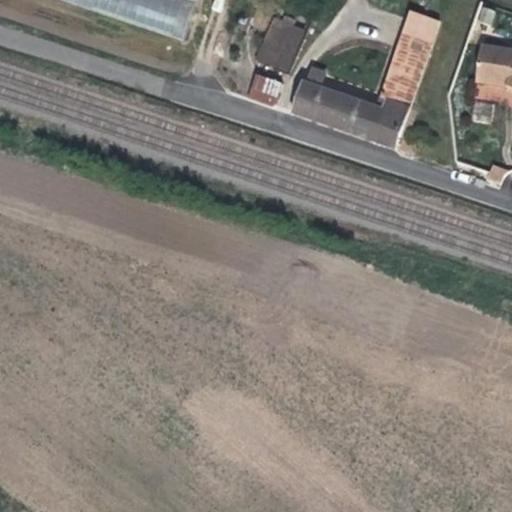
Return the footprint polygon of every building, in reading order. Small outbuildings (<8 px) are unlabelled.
[(55,0),(185,37),(195,0),(55,0)] [(257,16),(259,10),(250,6),(248,12),(257,16)] [(251,30),(257,16),(248,12),(242,26),(251,30)] [(439,23),(426,18),(413,13),(379,109),(327,91),(304,83),(294,113),(396,148),(439,23)] [(304,30),(276,19),(260,59),(287,70),(304,30)] [(511,51),(484,47),(478,82),(508,87),(511,88),(511,51)] [(251,99),(275,107),(283,84),(259,76),(251,99)] [(474,104),(473,120),(489,122),(491,106),(474,104)]
